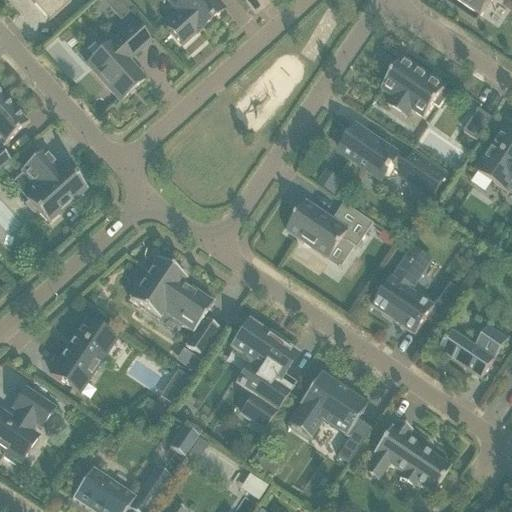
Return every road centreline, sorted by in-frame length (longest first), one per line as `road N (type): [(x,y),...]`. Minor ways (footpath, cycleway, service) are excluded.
road 1 (residential): [(511,450),(213,251)]
road 2 (residential): [(213,251),(383,0)]
road 3 (residential): [(120,170),(307,0)]
road 4 (residential): [(0,337),(148,203)]
road 5 (residential): [(120,170),(0,35)]
road 6 (residential): [(511,83),(389,0)]
